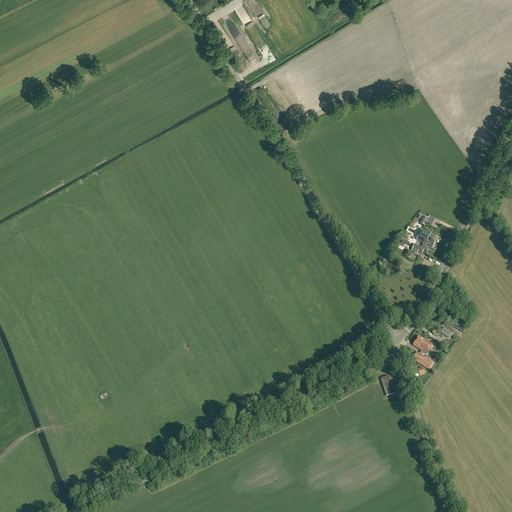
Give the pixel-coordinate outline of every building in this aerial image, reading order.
[(246,26),(253,23),(246,9),(239,12),(246,26)] [(249,28),(260,52),(267,48),(257,24),(249,28)] [(422,255),(424,249),(426,244),(432,247),(438,237),(422,229),(417,240),(424,243),(422,248),(414,244),(412,250),(422,255)] [(440,333),(449,339),(452,334),(444,328),(440,333)] [(413,345),(427,354),(432,345),(419,336),(413,345)] [(413,360),(429,370),(433,363),(417,353),(413,360)] [(381,379),(387,396),(394,394),(389,376),(381,379)]
